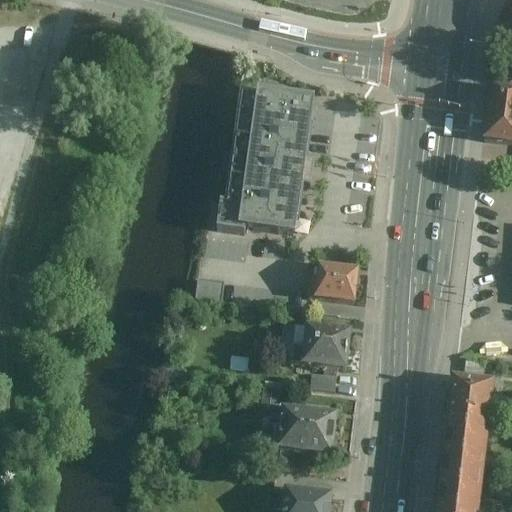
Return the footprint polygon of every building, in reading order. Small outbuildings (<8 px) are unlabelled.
[(511,143),(511,91),(489,90),(485,142),(511,143)] [(330,122),(232,105),(214,231),(313,248),(330,122)] [(355,306),(360,271),(319,266),(317,282),(310,282),(308,300),(355,306)] [(205,281),(203,302),(228,305),(230,284),(205,281)] [(349,373),(353,333),(307,328),(304,350),(293,349),(290,367),(349,373)] [(342,393),(343,379),(319,377),(318,391),(342,393)] [(444,417),(488,422),(493,388),(448,382),(444,417)] [(333,462),(338,418),(283,412),(280,434),(276,434),(273,453),(333,462)] [(438,472),(482,477),(488,422),(444,417),(438,472)] [(478,511),(482,477),(438,472),(433,511),(478,511)] [(331,511),(332,498),(284,492),(282,511),(331,511)]
